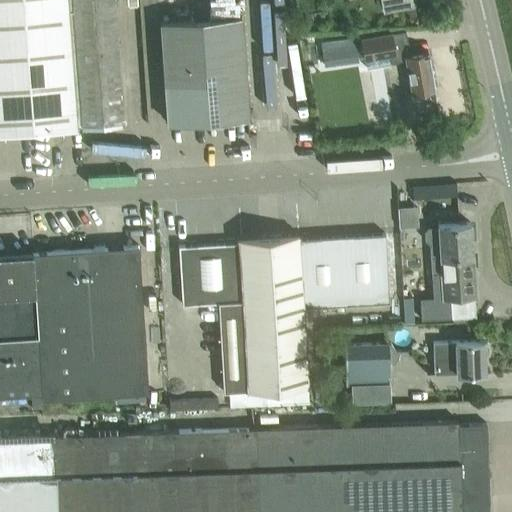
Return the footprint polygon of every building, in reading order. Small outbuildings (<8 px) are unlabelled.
[(122,123),(112,0),(0,0),(0,133),(77,127),(76,121),(81,121),(82,127),(122,123)] [(382,0),(384,9),(411,4),(410,0),(382,0)] [(248,115),(240,16),(160,22),(167,121),(248,115)] [(391,32),(360,37),(363,57),(389,53),(390,62),(405,59),(411,92),(434,88),(427,49),(409,52),(407,42),(394,44),(391,32)] [(355,61),(352,37),(321,40),(324,64),(355,61)] [(411,204),(397,205),(398,225),(412,224),(411,204)] [(432,296),(419,296),(420,318),(451,316),(474,315),(475,315),(473,295),(474,295),(473,269),(472,269),(469,269),(468,254),(471,254),(472,254),(472,253),(471,253),(471,250),(468,250),(468,245),(470,245),(470,237),(472,235),(472,226),(469,224),(469,223),(470,223),(470,222),(437,224),(437,225),(438,225),(438,226),(427,226),(424,230),(425,238),(428,241),(429,241),(430,256),(430,257),(431,257),(431,271),(431,272),(432,296)] [(298,233),(295,233),(237,237),(237,242),(236,242),(184,245),(184,244),(178,244),(179,261),(174,262),(174,272),(179,271),(181,303),(217,301),(222,390),(245,388),(245,389),(307,385),(302,305),(388,300),(385,233),(298,238),(298,233)] [(0,253),(0,393),(40,392),(40,398),(147,391),(138,244),(0,253)] [(484,371),(483,353),(485,353),(487,351),(488,349),(488,347),(488,345),(487,342),(485,341),(483,341),(483,339),(454,340),(432,340),(433,357),(433,373),(459,372),(459,376),(472,375),(472,371),(484,371)] [(388,382),(387,342),(343,343),(345,383),(388,382)] [(457,419),(0,435),(0,477),(458,462),(460,511),(488,511),(487,463),(484,463),(484,453),(487,453),(486,422),(457,423),(457,419)] [(0,511),(460,511),(458,462),(0,477),(0,511)]
